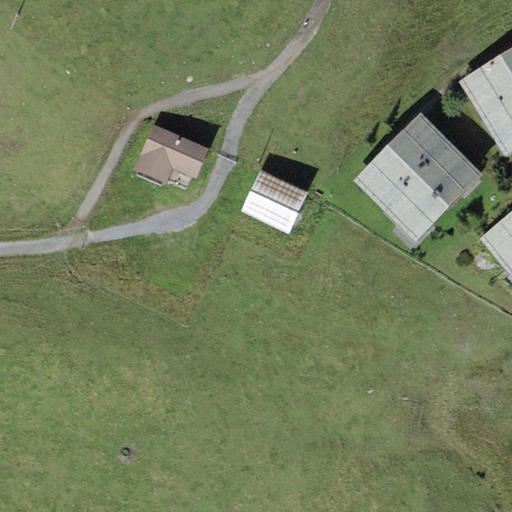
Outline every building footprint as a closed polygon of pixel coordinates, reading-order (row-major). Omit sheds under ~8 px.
[(505,155),(511,150),(511,48),(459,81),(505,155)] [(417,241),(482,173),(418,112),(353,180),(417,241)] [(209,147),(153,124),(134,169),(167,183),(174,167),(197,177),(209,147)] [(306,191),(259,171),(241,212),(288,233),(306,191)] [(511,276),(511,212),(481,237),(511,276)]
